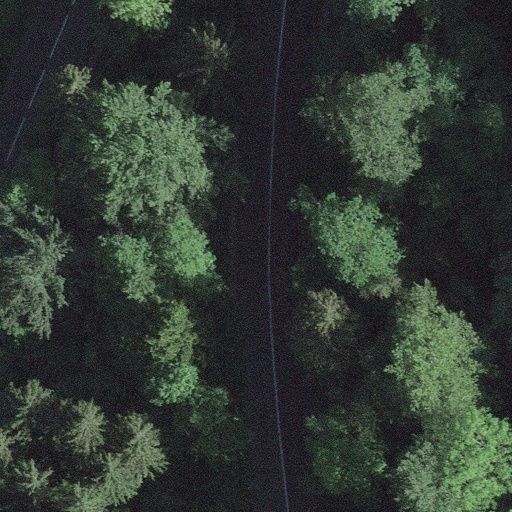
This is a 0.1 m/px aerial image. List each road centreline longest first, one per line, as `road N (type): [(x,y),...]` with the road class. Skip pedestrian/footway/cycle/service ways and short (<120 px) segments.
road 1 (secondary): [(289,0),(276,262),(295,511)]
road 2 (secondary): [(0,188),(79,0)]
